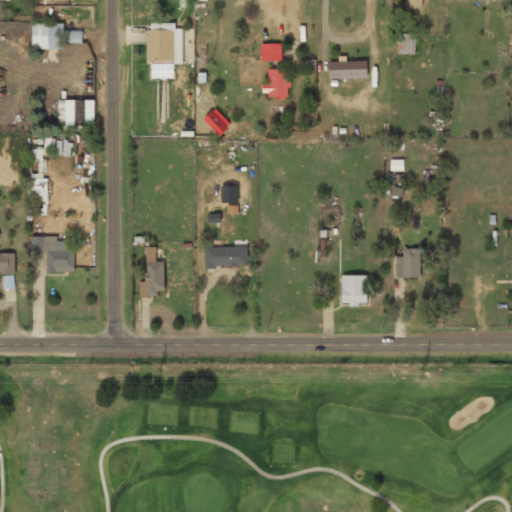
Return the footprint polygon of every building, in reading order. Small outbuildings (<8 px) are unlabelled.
[(408,0),(409,8),(422,8),(421,0),(408,0)] [(62,24),(32,24),(32,49),(62,49),(62,24)] [(183,65),(183,26),(146,26),(146,65),(183,65)] [(398,54),(415,54),(415,34),(398,33),(398,54)] [(282,59),(282,44),(261,44),(261,59),(282,59)] [(368,78),(368,62),(328,62),(328,78),(368,78)] [(265,97),(289,97),(289,69),(265,69),(265,97)] [(60,100),(60,125),(86,126),(86,100),(60,100)] [(203,119),(220,136),(230,125),(214,108),(203,119)] [(403,171),(403,159),(390,159),(390,170),(403,171)] [(74,250),(66,250),(66,238),(30,238),(30,254),(46,254),(46,273),(74,273),(74,250)] [(142,296),(164,295),(163,261),(156,261),(156,247),(141,248),(142,296)] [(247,248),(205,249),(205,268),(247,268),(247,248)] [(419,252),(395,252),(395,278),(419,278),(419,252)] [(0,253),(0,275),(14,275),(14,254),(0,253)] [(367,276),(341,276),(340,306),(366,306),(367,276)]
